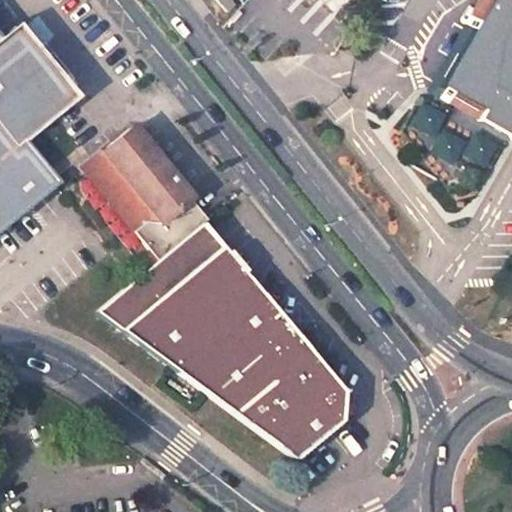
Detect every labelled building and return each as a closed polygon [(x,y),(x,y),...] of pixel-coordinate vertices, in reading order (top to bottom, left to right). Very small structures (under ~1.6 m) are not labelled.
[(511,0),(489,0),(440,86),(456,97),(454,101),(457,105),(506,136),(511,133),(511,0)] [(0,229),(57,183),(23,141),(75,97),(53,71),(50,73),(33,53),(37,50),(15,23),(0,35),(0,229)] [(53,71),(58,67),(41,46),(37,50),(33,53),(50,73),(53,71)] [(424,155),(453,165),(462,140),(437,131),(443,112),(418,103),(407,136),(428,143),(424,155)] [(206,219),(129,127),(100,151),(98,149),(78,166),(156,261),(206,219)] [(93,314),(291,461),(338,424),(341,395),(200,224),(156,261),(93,314)]
